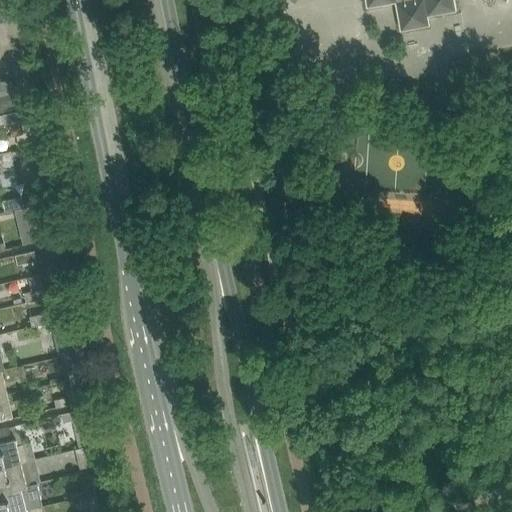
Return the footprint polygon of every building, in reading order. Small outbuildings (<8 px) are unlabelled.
[(275,0),(262,0),(243,3),(248,27),(280,22),(275,0)] [(366,0),(367,6),(395,1),(401,29),(430,24),(429,15),(457,9),(455,0),(366,0)] [(14,92),(0,95),(0,109),(1,112),(18,108),(14,92)] [(20,111),(18,111),(0,115),(0,125),(22,121),(20,111)] [(22,124),(10,126),(12,136),(24,133),(22,124)] [(0,153),(0,164),(14,161),(11,151),(0,153)] [(14,161),(0,164),(0,174),(16,170),(14,161)] [(22,197),(20,198),(3,202),(5,211),(25,207),(22,197)] [(36,227),(20,231),(21,235),(23,244),(39,240),(37,231),(36,227)] [(37,260),(35,251),(15,255),(18,265),(37,260)] [(44,288),(41,289),(24,293),(27,303),(46,298),(44,288)] [(71,296),(54,300),(58,317),(75,313),(75,312),(71,296)] [(50,312),(48,313),(30,317),(32,326),(52,322),(50,312)] [(65,356),(69,374),(79,372),(75,354),(65,356)] [(73,391),(68,392),(71,403),(76,401),(76,402),(85,400),(80,381),(71,383),(73,391)] [(0,466),(22,462),(35,459),(31,442),(18,445),(17,438),(13,439),(10,427),(0,429),(0,466)] [(76,449),(81,468),(90,466),(85,447),(76,449)] [(0,492),(28,486),(22,462),(0,466),(0,492)] [(83,476),(87,496),(97,494),(92,474),(83,476)] [(28,486),(0,492),(0,511),(18,511),(28,510),(43,506),(38,484),(28,486)] [(101,511),(97,494),(87,496),(91,511),(101,511)]
